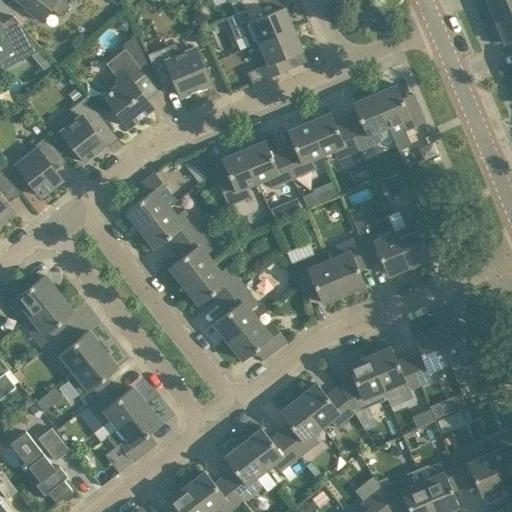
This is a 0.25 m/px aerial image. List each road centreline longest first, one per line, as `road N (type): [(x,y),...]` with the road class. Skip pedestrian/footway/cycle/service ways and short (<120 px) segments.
road 1 (residential): [(232,402),(313,341),(511,258)]
road 2 (residential): [(79,201),(154,143),(342,64)]
road 3 (residential): [(203,428),(48,225)]
road 4 (residential): [(232,402),(79,201)]
road 5 (tertiary): [(511,210),(436,26)]
road 6 (residential): [(93,511),(203,428)]
